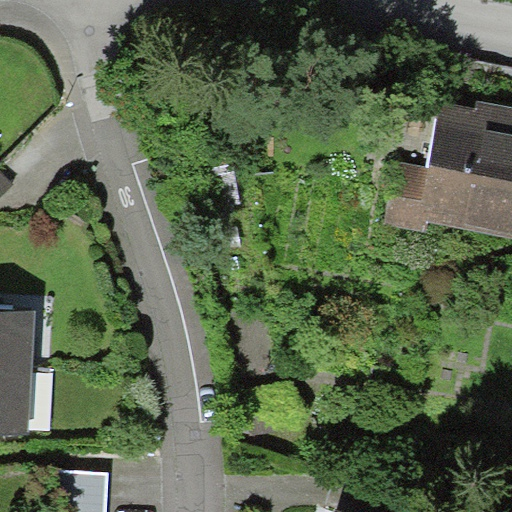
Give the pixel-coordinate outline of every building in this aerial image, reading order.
[(420,223),(422,208),(511,223),(511,119),(437,107),(427,169),(392,163),(383,216),(420,223)] [(241,158),(218,158),(219,193),(242,193),(241,158)] [(0,303),(0,364),(23,365),(26,304),(0,303)] [(0,364),(0,425),(21,426),(23,365),(0,364)] [(290,382),(226,391),(229,412),(246,409),(249,426),(295,419),(290,382)] [(103,511),(106,469),(46,466),(43,511),(103,511)]
